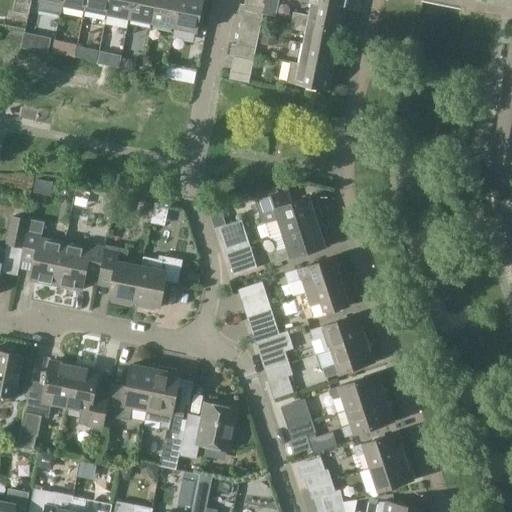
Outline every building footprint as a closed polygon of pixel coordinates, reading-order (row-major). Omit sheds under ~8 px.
[(62,0),(61,5),(84,9),(85,0),(62,0)] [(85,0),(84,9),(106,14),(109,0),(85,0)] [(109,0),(106,14),(129,18),(132,0),(109,0)] [(132,0),(129,18),(151,23),(155,0),(132,0)] [(155,0),(151,23),(173,27),(178,0),(155,0)] [(178,0),(173,27),(197,32),(203,0),(178,0)] [(311,0),(310,4),(344,11),(346,0),(311,0)] [(238,16),(248,18),(251,6),(240,4),(238,16)] [(293,12),(291,21),(340,31),(344,11),(310,4),(308,15),(293,12)] [(251,6),(248,18),(261,20),(264,9),(251,6)] [(305,31),(302,44),(336,51),(340,31),(291,21),(290,28),(305,31)] [(22,47),(34,50),(37,37),(24,35),(22,47)] [(67,44),(65,56),(74,58),(77,46),(67,44)] [(230,56),(240,58),(243,46),(232,44),(230,56)] [(290,62),(332,71),(336,51),(302,44),(298,63),(290,62)] [(243,46),(240,58),(253,60),(256,49),(243,46)] [(78,48),(76,58),(84,59),(86,49),(78,48)] [(332,71),(290,62),(286,83),(328,91),(332,71)] [(231,71),(229,79),(248,83),(250,75),(231,71)] [(183,81),(193,83),(195,76),(185,74),(183,81)] [(511,79),(504,78),(500,97),(511,100),(511,79)] [(511,100),(500,97),(496,117),(511,120),(511,100)] [(491,138),(511,142),(511,120),(496,117),(491,138)] [(511,142),(491,138),(487,159),(503,162),(505,167),(511,168),(511,142)] [(494,202),(501,223),(511,219),(511,183),(492,191),(495,202),(494,202)] [(74,190),(64,188),(63,193),(67,198),(72,199),(74,190)] [(321,221),(313,197),(291,204),(287,191),(257,201),(264,223),(278,219),(283,234),(321,221)] [(6,245),(23,248),(26,233),(28,221),(12,217),(6,245)] [(511,219),(501,223),(508,242),(511,240),(511,219)] [(321,221),(283,234),(288,249),(274,253),(277,263),(329,246),(321,221)] [(222,240),(226,252),(249,244),(245,232),(222,240)] [(26,233),(23,248),(21,260),(34,263),(31,281),(56,286),(65,243),(40,238),(41,235),(26,233)] [(85,273),(99,276),(104,248),(89,245),(89,248),(65,243),(56,286),(82,291),(85,273)] [(249,244),(226,252),(230,264),(253,257),(249,244)] [(105,245),(105,248),(104,248),(99,276),(113,279),(109,297),(113,298),(113,302),(130,305),(130,301),(134,302),(142,267),(144,257),(143,257),(143,261),(127,258),(129,250),(105,245)] [(138,307),(154,310),(155,306),(160,307),(165,281),(178,283),(182,261),(160,256),(159,261),(144,257),(142,267),(134,302),(139,303),(138,307)] [(302,279),(307,293),(341,282),(333,258),(285,274),(288,283),(302,279)] [(188,274),(187,282),(199,284),(200,276),(188,274)] [(349,306),(347,301),(350,300),(345,284),(342,285),(341,282),(307,293),(311,308),(298,312),(301,322),(349,306)] [(242,302),(246,313),(269,305),(266,294),(242,302)] [(269,305),(246,313),(249,324),(273,316),(269,305)] [(326,352),(332,350),(366,339),(365,335),(368,334),(363,318),(359,319),(358,315),(311,330),(315,343),(322,340),(326,352)] [(366,339),(332,350),(336,364),(322,369),(325,378),(374,363),(366,339)] [(261,359),(265,372),(289,364),(284,351),(261,359)] [(0,394),(15,397),(23,357),(0,352),(0,394)] [(51,404),(66,407),(74,367),(50,362),(44,389),(30,386),(24,413),(48,418),(51,404)] [(289,364),(265,372),(269,383),(292,375),(289,364)] [(132,407),(147,410),(155,370),(131,365),(125,392),(110,389),(109,397),(106,416),(129,421),(132,407)] [(103,429),(106,416),(109,397),(108,397),(107,402),(93,399),(99,372),(74,367),(66,407),(81,410),(79,424),(103,429)] [(160,427),(168,429),(180,431),(186,405),(174,402),(180,375),(176,374),(177,370),(159,367),(158,371),(155,370),(147,410),(145,422),(160,425),(160,427)] [(341,396),(346,411),(385,398),(377,374),(329,390),(332,399),(341,396)] [(385,398),(346,411),(351,425),(342,428),(345,438),(393,422),(385,398)] [(185,428),(184,432),(182,441),(179,456),(196,459),(199,445),(228,451),(236,410),(206,404),(201,431),(185,428)] [(285,418),(288,429),(312,422),(308,411),(285,418)] [(312,422),(288,429),(292,440),(316,433),(312,422)] [(366,454),(370,468),(405,457),(397,433),(354,447),(357,457),(366,454)] [(165,438),(159,467),(176,470),(179,456),(182,441),(165,438)] [(41,453),(39,467),(53,469),(55,456),(41,453)] [(405,457),(370,468),(378,492),(413,481),(405,457)] [(158,479),(160,468),(148,465),(146,472),(150,478),(158,479)] [(129,468),(121,470),(123,478),(127,477),(130,472),(129,468)] [(304,478),(308,489),(331,481),(328,470),(304,478)] [(331,481),(308,489),(311,500),(335,492),(331,481)] [(0,502),(0,511),(25,511),(29,493),(9,489),(6,503),(0,502)] [(69,511),(73,497),(34,489),(29,511),(69,511)] [(110,511),(112,505),(73,497),(69,511),(110,511)] [(135,511),(137,506),(116,502),(114,511),(135,511)] [(377,511),(421,511),(422,510),(387,502),(379,503),(377,511)]
